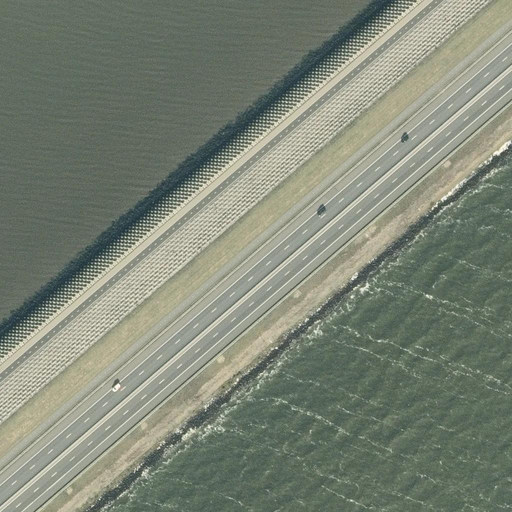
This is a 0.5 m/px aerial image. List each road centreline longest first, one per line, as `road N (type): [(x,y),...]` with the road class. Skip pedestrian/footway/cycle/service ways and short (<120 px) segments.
road 1 (motorway): [(511,51),(0,493)]
road 2 (motorway): [(12,511),(511,80)]
